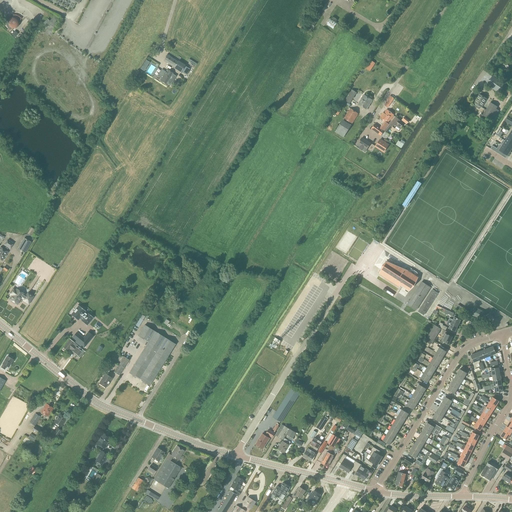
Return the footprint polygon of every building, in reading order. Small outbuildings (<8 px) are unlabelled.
[(19,21),(21,18),(17,16),(15,15),(12,15),(10,16),(8,18),(7,20),(6,22),(6,25),(8,28),(10,30),(11,29),(14,29),(16,28),(17,27),(18,25),(19,23),(19,21)] [(330,17),(326,24),(333,29),(338,22),(330,17)] [(167,54),(165,58),(163,61),(181,72),(186,75),(190,69),(185,66),(186,65),(179,61),(167,54)] [(365,68),(370,71),(375,63),(371,60),(365,68)] [(174,74),(167,69),(166,71),(162,69),(158,76),(162,78),(160,80),(167,85),(168,84),(170,85),(176,76),(174,75),(174,74)] [(503,95),(508,88),(492,77),(487,84),(491,87),(490,89),(494,91),(495,90),(503,95)] [(417,101),(422,91),(419,89),(414,100),(417,101)] [(350,103),(356,93),(352,90),(345,100),(350,103)] [(367,109),(372,100),(364,95),(358,104),(367,109)] [(482,108),(487,99),(479,95),(474,103),(475,103),(474,105),(474,106),(479,109),(480,109),(481,107),(482,108)] [(489,119),(497,107),(490,103),(482,115),(489,119)] [(352,124),(358,114),(350,109),(344,119),(352,124)] [(394,115),(387,110),(384,113),(383,113),(380,116),(381,117),(380,118),(387,123),(394,115)] [(384,131),(386,133),(391,126),(394,128),(397,125),(401,128),(404,124),(396,118),(396,117),(395,117),(387,127),(388,127),(384,131)] [(344,137),(351,126),(342,121),(335,132),(344,137)] [(381,135),(384,131),(374,124),(371,129),(381,136),(381,135)] [(367,148),(371,143),(362,137),(359,142),(367,148)] [(383,152),(387,145),(379,140),(375,147),(383,152)] [(511,148),(511,145),(505,141),(502,146),(510,151),(511,148)] [(510,151),(502,146),(499,150),(507,156),(510,151)] [(421,183),(418,181),(402,205),(406,207),(409,202),(411,203),(413,200),(411,199),(416,191),(418,192),(419,190),(418,189),(421,183)] [(24,253),(31,242),(24,238),(18,249),(24,253)] [(11,249),(14,244),(8,240),(5,245),(7,247),(5,250),(1,248),(0,249),(0,258),(3,260),(8,252),(6,251),(9,248),(11,249)] [(406,273),(386,260),(380,270),(383,266),(384,267),(379,274),(399,287),(402,283),(404,284),(403,286),(409,290),(417,279),(416,278),(417,277),(408,271),(406,273)] [(431,287),(422,282),(407,304),(416,310),(431,287)] [(16,290),(13,289),(10,294),(13,295),(10,299),(11,300),(11,301),(15,303),(16,303),(17,304),(17,303),(18,303),(20,301),(19,300),(21,297),(24,299),(23,300),(28,304),(33,296),(28,293),(26,296),(17,289),(16,290)] [(423,316),(438,293),(432,289),(417,312),(423,316)] [(455,300),(444,295),(444,294),(440,292),(437,298),(482,320),(486,313),(475,308),(477,305),(462,298),(461,300),(456,298),(455,300)] [(74,309),(75,309),(70,315),(78,321),(80,319),(81,320),(81,321),(87,326),(94,318),(78,305),(74,309)] [(449,318),(448,321),(451,323),(458,326),(461,320),(454,317),(453,319),(449,318)] [(65,332),(73,321),(68,318),(60,329),(65,332)] [(138,318),(134,325),(138,327),(142,320),(138,318)] [(458,326),(451,323),(448,321),(446,324),(450,326),(449,329),(455,332),(458,326)] [(150,386),(167,359),(166,359),(175,344),(144,325),(138,336),(148,342),(129,373),(150,386)] [(428,337),(429,338),(433,341),(440,329),(435,325),(428,337)] [(449,344),(452,337),(446,334),(447,332),(443,330),(442,333),(444,335),(441,341),(449,344)] [(77,332),(72,338),(76,341),(82,345),(84,348),(93,336),(88,332),(83,338),(77,332)] [(57,337),(52,342),(59,349),(67,341),(61,336),(58,339),(57,337)] [(70,339),(64,347),(68,350),(69,349),(71,351),(80,358),(85,352),(82,350),(81,351),(75,346),(76,345),(74,343),(70,339)] [(436,352),(443,357),(446,352),(437,346),(434,350),(436,352)] [(488,349),(490,356),(496,354),(493,347),(488,349)] [(485,358),(490,356),(488,349),(482,352),(485,358)] [(433,358),(440,362),(443,357),(436,352),(436,353),(433,351),(431,356),(433,357),(433,358)] [(115,352),(111,358),(118,362),(122,356),(115,352)] [(479,361),(485,358),(482,352),(476,354),(479,361)] [(473,363),(479,361),(476,354),(471,356),(473,363)] [(3,369),(6,365),(9,367),(13,360),(7,356),(3,363),(3,364),(1,367),(3,369)] [(74,365),(79,360),(74,356),(70,361),(74,365)] [(119,376),(129,360),(123,356),(120,362),(121,362),(114,372),(119,376)] [(437,367),(440,362),(433,358),(430,363),(437,367)] [(106,388),(112,378),(107,375),(115,363),(108,359),(101,371),(105,374),(99,383),(106,388)] [(434,372),(437,367),(430,363),(427,368),(434,372)] [(431,378),(434,372),(427,368),(423,373),(431,378)] [(457,374),(464,379),(467,374),(468,374),(470,372),(465,369),(463,371),(460,369),(457,374)] [(427,383),(431,378),(423,373),(420,379),(427,383)] [(461,384),(464,379),(457,374),(454,380),(461,384)] [(458,389),(461,384),(454,380),(451,385),(458,389)] [(416,390),(423,394),(426,389),(419,385),(416,390)] [(454,394),(458,389),(451,385),(447,390),(454,394)] [(276,412),(273,417),(281,422),(300,392),(293,388),(292,387),(276,412)] [(420,399),(423,394),(416,390),(413,395),(420,399)] [(46,397),(44,401),(49,404),(56,394),(51,391),(48,394),(47,393),(44,396),(46,397)] [(417,405),(420,399),(413,395),(410,400),(417,405)] [(442,402),(449,406),(452,401),(445,397),(442,402)] [(490,402),(496,406),(499,402),(493,398),(490,402)] [(414,410),(417,405),(410,400),(406,406),(414,410)] [(389,404),(386,408),(389,409),(391,406),(396,408),(398,405),(391,401),(389,404)] [(446,412),(449,406),(442,402),(439,407),(446,412)] [(493,411),(496,406),(490,402),(486,407),(493,411)] [(48,416),(53,408),(46,403),(41,412),(48,416)] [(443,417),(446,412),(439,407),(436,413),(443,417)] [(490,416),(493,411),(486,407),(483,412),(490,416)] [(398,415),(406,419),(409,414),(401,410),(398,415)] [(490,416),(483,412),(480,410),(480,411),(479,412),(482,414),(480,417),(487,421),(490,416)] [(440,422),(443,417),(436,413),(433,418),(440,422)] [(30,423),(35,426),(41,417),(36,414),(30,423)] [(62,416),(60,414),(58,417),(57,416),(56,417),(55,418),(55,419),(56,420),(54,422),(58,425),(51,436),(56,439),(62,431),(59,428),(60,426),(60,427),(66,418),(65,418),(65,417),(63,415),(62,416)] [(402,424),(406,419),(398,415),(395,420),(402,424)] [(320,430),(327,420),(323,417),(316,427),(320,430)] [(484,426),(487,421),(480,417),(479,420),(475,418),(474,420),(477,422),(484,426)] [(399,430),(402,424),(395,420),(392,425),(399,430)] [(39,421),(28,437),(34,441),(44,424),(39,421)] [(427,423),(424,428),(433,434),(436,430),(438,431),(440,428),(430,422),(429,424),(427,423)] [(480,431),(484,426),(477,422),(474,427),(480,431)] [(354,434),(357,429),(350,424),(347,429),(354,434)] [(452,433),(457,425),(454,424),(452,428),(447,425),(445,429),(452,433)] [(396,434),(399,430),(392,425),(389,430),(396,434)] [(292,439),(296,433),(285,426),(278,438),(283,440),(286,435),(292,439)] [(510,435),(511,431),(511,429),(507,426),(503,431),(510,435)] [(428,438),(431,432),(424,428),(421,433),(428,438)] [(267,432),(265,434),(272,438),(273,436),(275,434),(268,429),(267,432)] [(393,440),(396,434),(389,430),(386,435),(393,440)] [(507,440),(510,435),(503,431),(500,436),(507,440)] [(263,449),(270,438),(262,433),(255,444),(263,449)] [(425,443),(428,438),(421,433),(418,438),(425,443)] [(470,438),(477,441),(479,436),(473,433),(470,438)] [(111,438),(104,434),(101,438),(100,437),(96,444),(105,449),(107,445),(111,438)] [(333,450),(333,451),(340,439),(333,435),(329,441),(332,443),(329,448),(325,455),(321,463),(325,465),(330,455),(331,453),(333,450)] [(390,445),(393,440),(386,435),(382,441),(390,445)] [(307,459),(318,440),(314,437),(302,456),(307,459)] [(422,448),(425,443),(418,438),(415,444),(422,448)] [(474,446),(477,441),(470,438),(468,443),(474,446)] [(290,442),(285,439),(283,441),(278,449),(284,452),(289,445),(290,442)] [(310,461),(322,442),(318,440),(307,459),(310,461)] [(472,451),(474,446),(468,443),(466,446),(463,444),(463,445),(462,446),(472,451)] [(419,453),(422,448),(415,444),(412,449),(419,453)] [(166,459),(170,461),(173,456),(178,460),(184,451),(176,446),(170,455),(169,454),(166,459)] [(469,457),(472,451),(462,446),(461,448),(464,450),(462,453),(469,457)] [(511,455),(511,449),(507,446),(501,455),(509,460),(511,455)] [(159,462),(164,452),(157,448),(151,457),(159,462)] [(370,455),(379,461),(381,457),(379,455),(380,452),(373,448),(371,451),(372,451),(370,455)] [(416,458),(419,453),(412,449),(408,454),(416,458)] [(336,452),(333,451),(333,450),(331,453),(330,455),(325,465),(328,467),(336,452)] [(103,464),(108,454),(102,451),(96,461),(97,461),(96,462),(101,465),(102,464),(103,464)] [(467,462),(469,457),(462,453),(460,459),(467,462)] [(347,456),(343,454),(339,462),(342,464),(340,467),(344,469),(349,461),(345,459),(347,456)] [(438,459),(436,457),(431,454),(428,459),(425,463),(428,465),(431,460),(435,463),(438,459)] [(379,461),(371,457),(369,460),(366,458),(364,461),(372,466),(373,464),(377,466),(379,461)] [(467,462),(460,459),(457,457),(456,458),(455,459),(459,461),(457,464),(464,467),(467,462)] [(181,468),(170,461),(166,459),(154,480),(168,489),(181,468)] [(353,464),(349,461),(344,469),(348,472),(351,469),(353,471),(358,463),(355,461),(353,464)] [(490,481),(499,467),(489,461),(481,475),(481,476),(482,476),(483,476),(490,481)] [(419,465),(415,462),(412,467),(414,468),(411,474),(415,477),(422,466),(419,465)] [(360,476),(365,468),(361,466),(361,465),(358,463),(353,471),(356,472),(355,474),(360,476)] [(505,473),(502,478),(509,483),(511,478),(511,468),(509,467),(510,465),(507,463),(505,468),(508,470),(506,473),(505,473)] [(154,474),(157,469),(151,465),(148,470),(154,474)] [(365,468),(360,476),(364,479),(365,478),(368,480),(373,472),(370,470),(369,471),(365,468)] [(429,483),(435,473),(427,468),(421,478),(429,483)] [(399,486),(403,470),(399,469),(395,485),(399,486)] [(442,487),(447,478),(446,477),(447,474),(442,471),(435,483),(436,483),(435,484),(435,485),(437,486),(438,486),(439,485),(442,487)] [(452,476),(447,485),(454,490),(460,480),(452,476)] [(95,477),(91,483),(96,486),(100,479),(95,477)] [(137,492),(142,480),(136,477),(131,489),(137,492)] [(236,477),(231,487),(234,489),(236,490),(237,491),(243,481),(236,477)] [(277,486),(270,497),(273,499),(275,495),(279,498),(280,495),(282,493),(285,495),(290,487),(283,483),(281,487),(280,487),(277,486)] [(179,486),(174,494),(178,496),(183,489),(179,486)] [(305,491),(299,487),(297,490),(296,489),(292,496),(295,498),(297,495),(301,498),(305,491)] [(225,511),(236,495),(234,494),(236,490),(234,489),(232,492),(231,492),(218,511),(225,511)] [(145,490),(144,494),(157,499),(159,496),(145,490)] [(342,498),(352,500),(354,492),(343,490),(342,498)] [(321,495),(314,491),(312,494),(311,493),(306,501),(310,503),(312,499),(316,502),(321,495)] [(285,509),(292,498),(288,496),(281,507),(285,509)] [(248,498),(243,505),(250,509),(248,511),(254,511),(258,507),(254,504),(255,502),(253,501),(253,500),(251,498),(250,499),(249,499),(248,498)]
